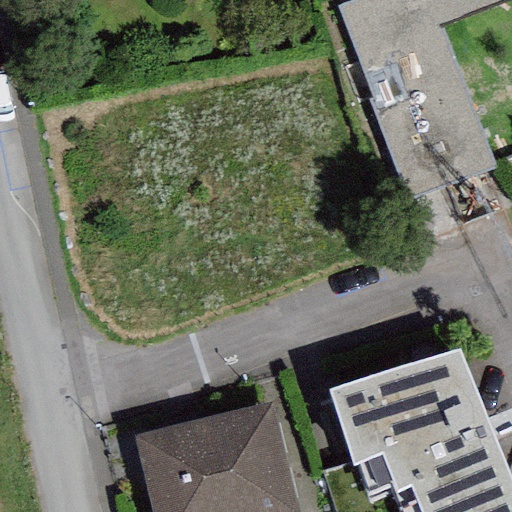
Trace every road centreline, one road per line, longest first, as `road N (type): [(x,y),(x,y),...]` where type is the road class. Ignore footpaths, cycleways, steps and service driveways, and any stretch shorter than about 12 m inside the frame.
road 1 (residential): [(511,328),(486,266),(53,396)]
road 2 (residential): [(53,396),(0,150)]
